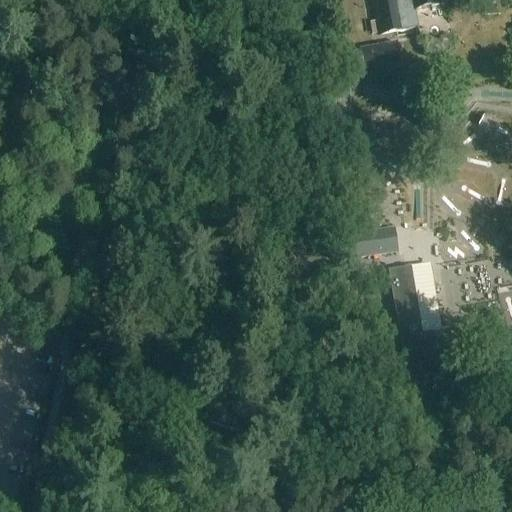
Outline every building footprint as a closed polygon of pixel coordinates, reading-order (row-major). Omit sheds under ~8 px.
[(352,33),(350,0),(332,0),(333,34),(352,33)] [(371,0),(378,37),(404,32),(400,14),(442,6),(440,0),(371,0)] [(497,5),(483,7),(484,17),(498,15),(497,5)] [(455,45),(457,43),(446,36),(444,39),(442,41),(438,43),(435,44),(431,44),(428,43),(423,41),(426,57),(431,58),(435,57),(439,57),(443,55),(447,54),(451,51),(454,48),(455,45)] [(394,44),(357,51),(361,75),(384,71),(384,75),(399,72),(394,44)] [(397,254),(393,230),(346,237),(349,261),(397,254)] [(429,266),(410,269),(388,273),(403,361),(408,387),(439,382),(431,334),(440,333),(429,266)] [(403,361),(393,363),(397,389),(408,387),(403,361)] [(449,383),(434,387),(438,401),(453,396),(449,383)] [(423,416),(419,390),(398,393),(402,420),(423,416)]
